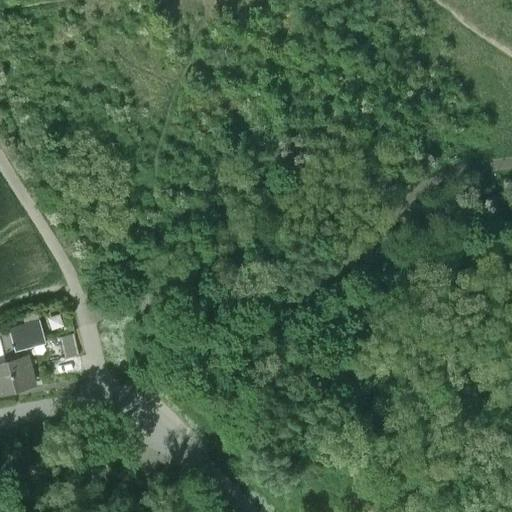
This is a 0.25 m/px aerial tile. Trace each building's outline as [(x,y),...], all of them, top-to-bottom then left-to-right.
[(36,312),(22,316),(25,325),(38,321),(36,312)] [(25,325),(0,331),(0,337),(2,346),(14,343),(15,348),(43,340),(38,321),(25,325)] [(72,332),(59,337),(64,358),(77,354),(72,332)] [(15,348),(14,343),(2,346),(6,361),(14,389),(32,384),(25,356),(18,358),(15,348)] [(0,362),(0,392),(14,389),(6,361),(0,362)]
